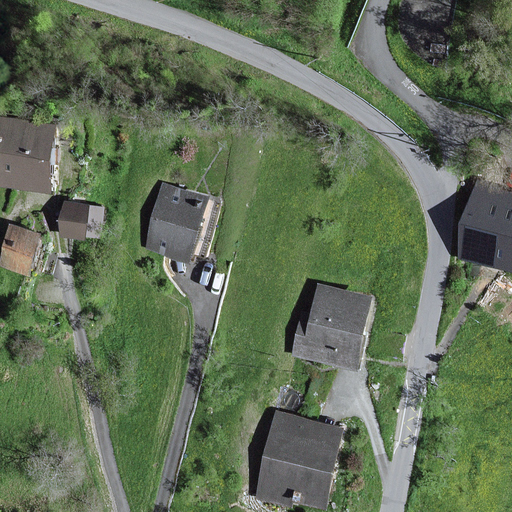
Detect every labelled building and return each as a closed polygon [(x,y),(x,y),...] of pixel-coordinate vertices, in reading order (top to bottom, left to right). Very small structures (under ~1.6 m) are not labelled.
[(59,123),(6,119),(1,182),(54,186),(59,123)] [(212,196),(168,185),(153,244),(197,255),(212,196)] [(511,194),(482,188),(467,255),(511,264),(511,194)] [(93,206),(68,202),(63,233),(88,236),(93,206)] [(40,235),(11,227),(2,266),(31,273),(40,235)] [(318,314),(307,312),(300,353),(361,364),(374,294),(324,284),(318,314)] [(344,426),(282,412),(264,490),(326,504),(344,426)]
